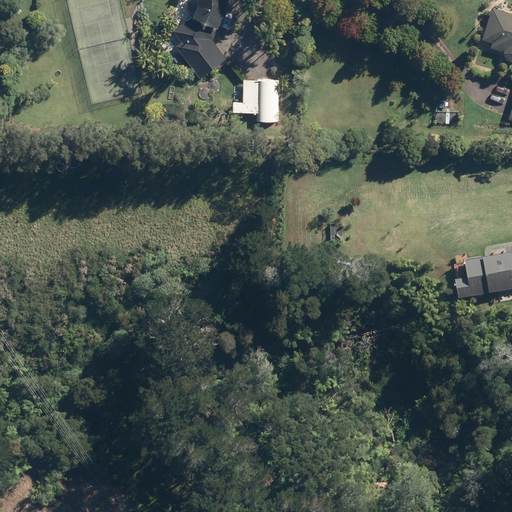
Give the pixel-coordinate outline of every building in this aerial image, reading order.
[(200,77),(226,56),(213,40),(219,25),(229,1),(228,0),(198,0),(199,3),(193,16),(167,35),(200,77)] [(511,106),(509,118),(511,118),(511,11),(493,6),(483,38),(492,41),(491,45),(504,50),(504,51),(508,58),(511,59),(511,106)] [(278,120),(279,78),(257,78),(257,119),(278,120)] [(458,112),(434,112),(433,123),(457,124),(458,112)] [(343,223),(331,223),(331,241),(343,241),(343,223)] [(457,264),(454,264),(460,299),(511,289),(511,252),(467,261),(466,255),(455,257),(457,264)]
